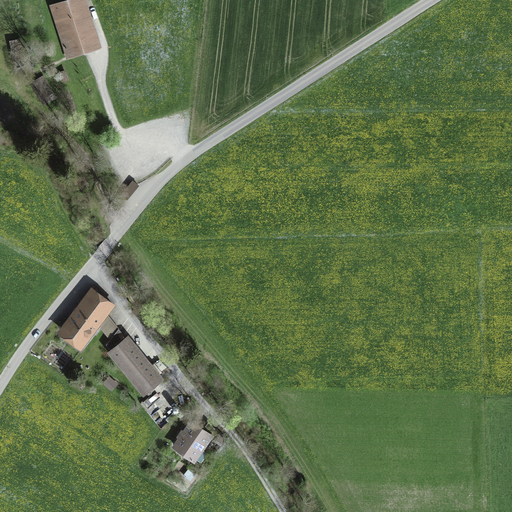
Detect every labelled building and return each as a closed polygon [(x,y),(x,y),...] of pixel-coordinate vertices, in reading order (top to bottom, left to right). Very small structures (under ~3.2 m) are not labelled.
[(100,47),(84,0),(72,0),(51,7),(67,57),(100,47)] [(68,79),(65,71),(59,73),(62,81),(68,79)] [(34,82),(46,102),(55,97),(43,76),(34,82)] [(63,331),(84,347),(100,325),(95,322),(101,314),(105,317),(113,305),(91,288),(76,308),(79,310),(63,331)] [(112,337),(107,344),(141,387),(156,375),(127,339),(120,345),(112,337)] [(191,423),(175,445),(201,462),(208,453),(201,448),(210,436),(216,440),(220,434),(209,426),(205,432),(191,423)]
